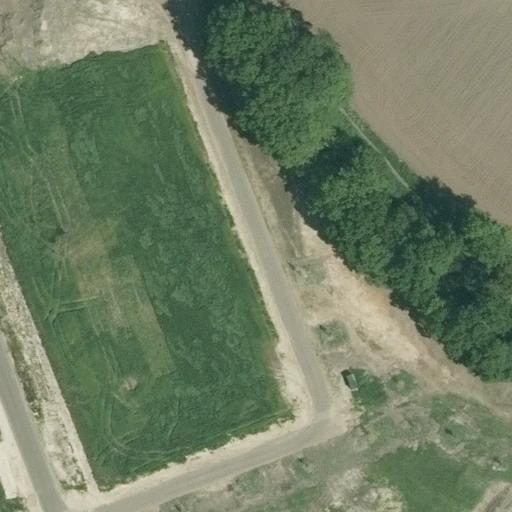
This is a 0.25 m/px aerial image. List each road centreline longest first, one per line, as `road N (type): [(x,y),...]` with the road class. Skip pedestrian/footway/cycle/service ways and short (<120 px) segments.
road 1 (residential): [(111,511),(325,428),(168,12),(154,0)]
road 2 (residential): [(0,381),(49,511)]
